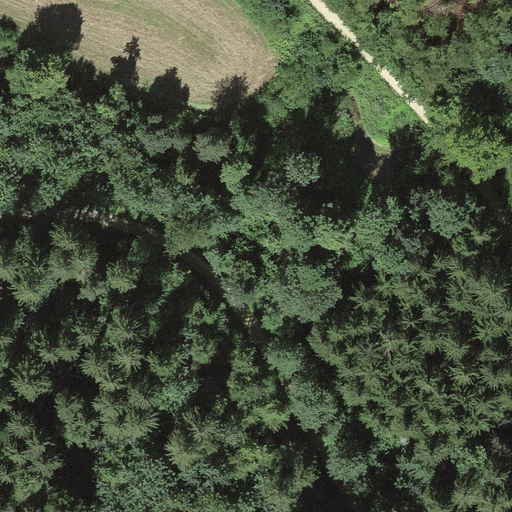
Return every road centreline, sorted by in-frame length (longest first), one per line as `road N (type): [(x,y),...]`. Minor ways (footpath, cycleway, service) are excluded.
road 1 (track): [(0,212),(97,215),(178,246),(212,271),(274,356),(359,511)]
road 2 (track): [(310,0),(427,112),(511,224)]
